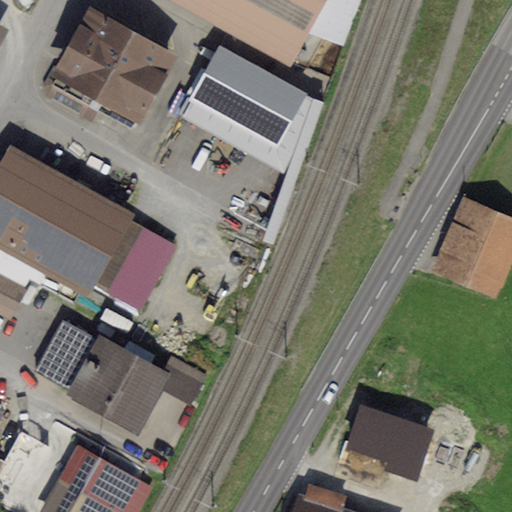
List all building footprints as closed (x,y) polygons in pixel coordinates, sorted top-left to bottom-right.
[(326,0),(179,0),(292,62),(326,0)] [(131,126),(168,58),(137,41),(135,32),(127,28),(119,31),(91,15),(62,69),(55,66),(43,86),(47,97),(83,117),(90,103),(131,126)] [(310,99),(220,49),(184,114),(283,170),(310,99)] [(0,180),(0,238),(85,286),(90,277),(124,216),(14,155),(0,180)] [(511,221),(473,205),(445,270),(491,289),(511,240),(511,221)] [(124,216),(90,277),(138,304),(172,242),(124,216)] [(0,307),(10,313),(24,287),(0,273),(0,307)] [(162,375),(147,366),(153,355),(130,343),(123,353),(63,320),(36,370),(141,428),(166,382),(175,387),(173,390),(191,400),(204,376),(171,357),(162,375)] [(132,511),(145,489),(79,451),(44,511),(132,511)] [(339,511),(344,497),(312,487),(308,504),(303,502),(300,511),(339,511)]
